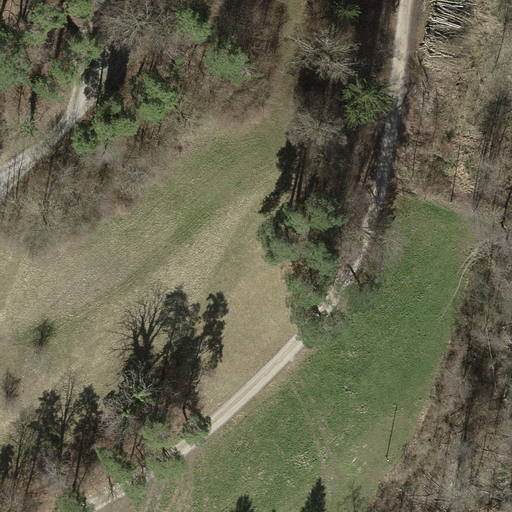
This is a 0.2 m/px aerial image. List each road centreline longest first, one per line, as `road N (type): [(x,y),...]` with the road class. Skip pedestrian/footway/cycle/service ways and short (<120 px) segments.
road 1 (track): [(81,511),(207,431),(311,328),(361,264),(381,207),(410,0)]
road 2 (track): [(113,0),(111,49),(83,108),(0,191)]
